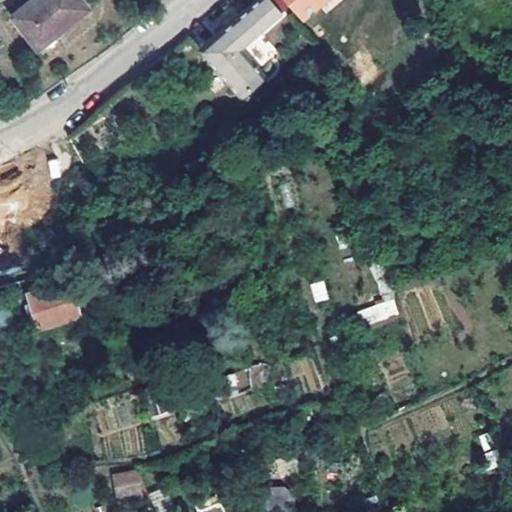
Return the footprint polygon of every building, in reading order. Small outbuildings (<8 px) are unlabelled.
[(75,0),(31,0),(9,19),(33,49),(83,8),(75,0)] [(224,39),(206,55),(240,94),(262,75),(239,47),(280,11),(270,0),(257,0),(219,33),(224,39)] [(282,0),(270,0),(280,11),(287,5),(282,0)] [(287,0),(305,19),(326,0),(287,0)] [(201,49),(206,55),(224,39),(219,33),(201,49)] [(79,312),(79,309),(98,303),(90,272),(29,291),(38,325),(79,312)] [(394,298),(361,309),(367,325),(399,314),(394,298)] [(219,340),(195,347),(200,363),(224,355),(219,340)] [(246,371),(228,374),(232,389),(249,386),(246,371)] [(114,497),(142,494),(140,469),(112,472),(114,497)] [(293,511),(293,486),(263,488),(263,511),(293,511)]
